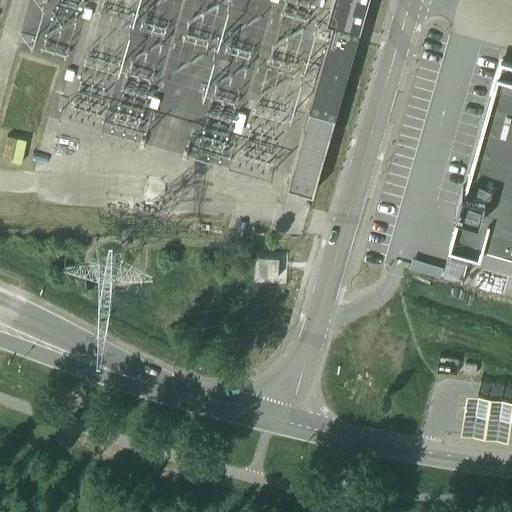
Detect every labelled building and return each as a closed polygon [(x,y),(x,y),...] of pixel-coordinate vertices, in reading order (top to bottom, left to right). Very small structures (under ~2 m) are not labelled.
[(333,24),(285,186),(311,194),(368,0),(333,0),(327,22),(333,24)] [(511,61),(502,59),(458,214),(481,221),(475,242),(511,251),(511,61)] [(278,257),(258,257),(257,277),(277,277),(278,257)] [(442,267),(411,258),(408,268),(439,277),(442,267)] [(461,400),(457,429),(505,436),(510,407),(511,396),(463,389),(461,400)]
